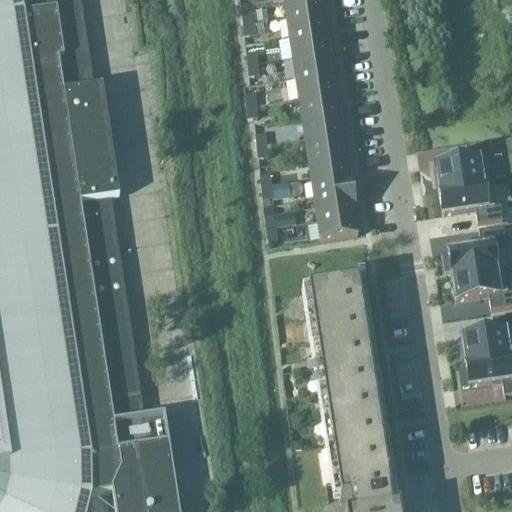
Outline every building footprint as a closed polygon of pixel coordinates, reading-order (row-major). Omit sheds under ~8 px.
[(178,511),(164,419),(144,422),(111,204),(119,202),(102,91),(94,92),(79,0),(0,0),(0,511),(83,511),(87,500),(112,497),(113,511),(178,511)] [(296,0),(283,2),(287,22),(323,17),(320,0),(296,0)] [(266,13),(256,15),(257,24),(267,22),(266,13)] [(253,27),(251,16),(242,17),(243,29),(253,27)] [(290,42),(326,37),(323,17),(287,22),(290,42)] [(243,29),(244,40),(254,39),(253,27),(243,29)] [(290,42),(293,62),(329,57),(326,37),(290,42)] [(247,69),(257,68),(256,56),(246,57),(247,69)] [(296,83),(333,77),(329,57),(293,62),(296,83)] [(247,69),(249,81),(259,80),(257,68),(247,69)] [(299,103),(336,97),(333,77),(296,83),(299,103)] [(302,124),(339,118),(336,97),(299,103),(302,124)] [(256,110),(255,98),(245,99),(246,111),(256,110)] [(256,110),(246,111),(247,123),(257,122),(256,110)] [(276,116),(276,127),(299,127),(299,115),(276,116)] [(339,118),(302,124),(305,144),(342,138),(339,118)] [(266,150),(265,138),(255,139),(256,151),(266,150)] [(342,138),(305,144),(308,164),(345,158),(342,138)] [(435,170),(438,194),(491,186),(487,162),(493,161),(490,147),(466,150),(468,164),(435,170)] [(266,150),(256,151),(258,163),(268,162),(266,150)] [(311,184),(348,178),(345,158),(308,164),(311,184)] [(314,204),(351,199),(348,178),(311,184),(314,204)] [(271,191),(270,179),(260,180),(261,192),(271,191)] [(495,210),(491,186),(438,194),(442,219),(475,214),(477,228),(502,224),(500,210),(495,210)] [(271,191),(261,192),(262,204),(272,202),(271,191)] [(314,204),(318,224),(354,219),(351,199),(314,204)] [(295,217),(274,219),(276,231),(297,229),(295,217)] [(276,231),(274,219),(264,220),(266,232),(276,231)] [(354,219),(318,224),(321,246),(357,240),(354,219)] [(276,231),(266,232),(267,244),(277,243),(276,231)] [(504,272),(504,273),(510,272),(504,232),(479,236),(481,250),(442,256),(445,276),(451,275),(452,280),(504,272)] [(504,272),(452,280),(455,305),(488,300),(490,314),(511,310),(511,295),(508,296),(504,273),(504,272)] [(357,285),(308,293),(340,504),(348,503),(349,511),(399,511),(391,511),(390,511),(389,496),(390,496),(357,285)] [(290,333),(302,331),(300,315),(287,317),(290,333)] [(461,341),(465,366),(511,358),(511,318),(492,322),(494,336),(461,341)] [(511,358),(465,366),(465,370),(460,371),(463,391),(502,385),(504,399),(511,398),(511,358)] [(302,445),(293,445),(293,455),(303,454),(302,445)]
